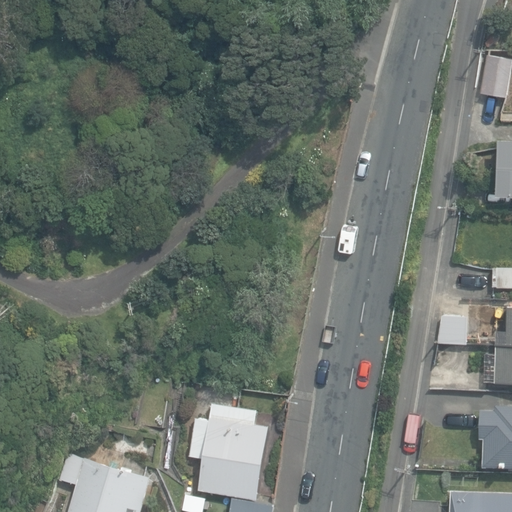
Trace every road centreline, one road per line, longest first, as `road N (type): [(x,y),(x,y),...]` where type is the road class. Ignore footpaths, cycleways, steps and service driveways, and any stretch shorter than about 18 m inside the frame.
road 1 (residential): [(428,0),(328,511)]
road 2 (residential): [(389,511),(469,0)]
